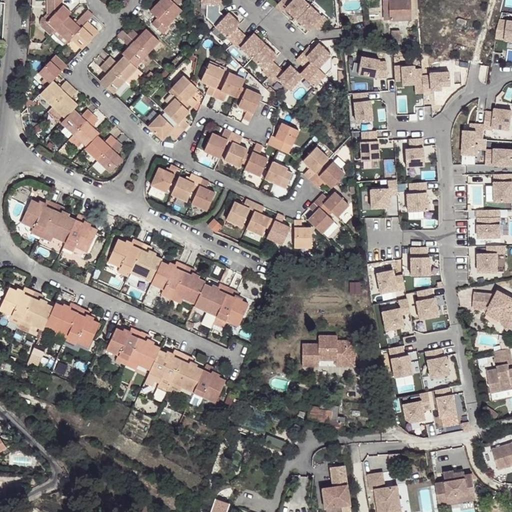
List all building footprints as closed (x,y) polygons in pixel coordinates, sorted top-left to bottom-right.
[(62,5),(62,0),(47,0),(48,12),(42,17),(40,21),(40,26),(49,35),(52,32),(55,29),(68,16),(71,13),(62,5)] [(160,0),(158,3),(174,19),(182,10),(178,6),(181,2),(181,0),(160,0)] [(220,0),(202,0),(202,2),(208,2),(207,17),(215,25),(225,15),(220,10),(220,0)] [(288,0),(280,0),(275,6),(281,11),(285,8),(297,19),(310,5),(304,0),(291,0),(291,1),(288,0)] [(388,0),(389,20),(417,20),(416,0),(388,0)] [(174,19),(158,3),(150,12),(157,18),(152,24),(163,34),(168,28),(166,27),(174,19)] [(321,16),(310,5),(297,19),(309,30),(314,25),(319,30),(329,21),(323,15),(321,16)] [(87,9),(81,16),(87,21),(93,15),(87,9)] [(240,23),(232,15),(228,11),(225,15),(215,25),(232,42),(242,32),(236,27),(240,23)] [(68,16),(55,29),(68,41),(71,38),(87,21),(81,16),(75,23),(68,16)] [(511,40),(511,20),(500,19),(497,35),(505,36),(505,40),(511,40)] [(87,21),(71,38),(82,49),(91,40),(89,38),(91,36),(93,38),(98,32),(87,21)] [(133,29),(127,35),(147,53),(159,41),(146,28),(139,35),(133,29)] [(55,29),(52,32),(65,44),(68,41),(55,29)] [(122,30),(117,36),(122,40),(127,35),(122,30)] [(400,31),(391,31),(391,44),(400,44),(400,31)] [(248,38),(242,32),(232,42),(238,48),(240,46),(251,58),(265,44),(253,32),(248,38)] [(147,53),(127,35),(122,40),(129,47),(122,54),(124,56),(137,68),(138,66),(136,65),(140,60),(147,53)] [(311,50),(307,46),(301,53),(325,75),(331,68),(331,54),(318,42),(311,50)] [(277,55),(265,44),(251,58),(263,69),(262,70),(268,76),(277,66),(271,61),(277,55)] [(147,53),(140,60),(146,65),(152,58),(147,53)] [(325,75),(301,53),(296,59),(305,68),(299,74),(302,76),(313,87),(325,75)] [(387,76),(385,61),(379,61),(380,58),(361,53),(356,72),(378,77),(387,76)] [(50,83),(52,81),(58,74),(56,73),(58,70),(60,72),(66,66),(55,55),(38,72),(45,78),(50,83)] [(110,56),(105,62),(125,81),(129,85),(141,72),(137,68),(124,56),(117,63),(110,56)] [(100,68),(107,74),(99,81),(113,93),(115,91),(125,81),(105,62),(100,68)] [(212,96),(224,70),(209,64),(200,81),(210,85),(206,93),(212,96)] [(283,72),(277,66),(268,76),(273,82),(277,78),(288,90),(302,76),(299,74),(290,65),(283,72)] [(431,71),(431,73),(424,74),(425,88),(441,87),(441,83),(450,82),(450,69),(431,71)] [(151,72),(146,76),(151,80),(155,76),(151,72)] [(229,73),(217,98),(224,102),(227,93),(236,97),(244,80),(229,73)] [(172,88),(173,89),(192,106),(192,107),(197,101),(191,95),(198,88),(184,75),(172,88)] [(46,87),(50,83),(45,78),(41,82),(46,87)] [(46,87),(40,94),(53,106),(71,86),(65,81),(59,88),(52,81),(50,83),(46,87)] [(125,81),(115,91),(120,96),(130,85),(129,85),(125,81)] [(53,106),(48,111),(61,123),(73,110),(77,105),(70,98),(77,92),(71,86),(53,106)] [(172,95),(165,101),(169,105),(175,98),(188,110),(192,106),(173,89),(169,93),(172,95)] [(262,96),(246,89),(238,106),(247,110),(243,118),(250,121),(262,96)] [(370,98),(366,98),(365,90),(353,91),(355,119),(372,117),(370,98)] [(169,105),(163,111),(165,113),(184,130),(189,124),(182,118),(189,111),(188,110),(175,98),(169,105)] [(510,124),(511,107),(511,105),(495,103),(495,107),(486,106),(484,120),(484,123),(493,125),(493,122),(510,124)] [(73,110),(61,123),(74,135),(92,115),(87,109),(80,116),(73,110)] [(160,114),(148,127),(162,140),(169,133),(176,139),(184,130),(165,113),(162,116),(160,114)] [(98,120),(92,115),(74,135),(82,143),(86,147),(97,135),(99,133),(92,127),(98,120)] [(487,146),(488,135),(483,135),(484,120),(472,119),(472,126),(464,125),(462,148),(478,150),(478,145),(487,146)] [(271,135),(267,145),(288,154),(298,130),(281,122),(275,137),(271,135)] [(375,139),(374,128),(358,129),(360,159),(379,158),(378,140),(375,139)] [(219,158),(231,132),(225,129),(221,137),(212,133),(204,151),(219,158)] [(42,132),(38,136),(42,141),(47,137),(42,132)] [(243,137),(236,134),(224,160),(240,168),(248,150),(239,146),(243,137)] [(425,164),(422,134),(408,135),(409,148),(405,148),(406,166),(425,164)] [(78,147),(82,143),(74,135),(69,139),(78,147)] [(97,135),(86,147),(84,149),(96,161),(116,140),(111,135),(104,142),(97,135)] [(116,140),(96,161),(110,173),(123,159),(116,153),(122,146),(116,140)] [(511,160),(511,143),(494,142),(494,146),(487,146),(486,159),(511,160)] [(262,146),(256,143),(244,169),(260,176),(268,159),(259,154),(262,146)] [(302,161),(310,168),(304,174),(309,179),(323,165),(327,160),(329,159),(316,147),(302,161)] [(327,160),(323,165),(326,168),(331,163),(327,160)] [(287,169),(272,162),(264,179),(286,189),(292,174),(286,171),(287,169)] [(323,165),(309,179),(318,188),(324,181),(331,188),(345,174),(332,162),(331,163),(326,168),(323,165)] [(159,168),(151,185),(167,192),(177,168),(171,165),(168,172),(159,168)] [(511,173),(494,173),(494,201),(511,201),(511,173)] [(192,190),(198,177),(191,174),(188,181),(179,177),(171,194),(187,202),(192,190)] [(198,177),(192,190),(196,192),(202,179),(198,177)] [(209,182),(202,179),(196,192),(191,204),(207,211),(215,193),(206,189),(209,182)] [(408,182),(409,192),(405,192),(407,210),(428,208),(426,180),(408,182)] [(388,206),(387,187),(370,187),(371,207),(388,206)] [(323,194),(318,199),(332,213),(337,218),(349,205),(335,192),(328,199),(323,194)] [(226,219),(242,227),(253,202),(246,199),(243,206),(234,202),(226,219)] [(318,199),(314,203),(328,216),(332,213),(318,199)] [(21,223),(43,232),(56,204),(46,200),(44,203),(37,200),(36,202),(31,200),(21,223)] [(328,216),(314,203),(309,208),(315,214),(308,221),(322,234),(334,222),(328,216)] [(65,208),(56,204),(43,232),(41,237),(51,241),(53,236),(65,243),(75,220),(70,217),(71,215),(64,212),(65,208)] [(264,207),(258,204),(246,229),(262,236),(270,218),(261,214),(264,207)] [(500,236),(500,208),(479,208),(479,236),(500,236)] [(281,223),(285,216),(278,213),(266,238),(282,245),(290,228),(281,223)] [(92,227),(93,225),(86,222),(87,218),(78,214),(75,220),(65,243),(87,252),(97,230),(92,227)] [(214,220),(209,225),(215,232),(221,226),(214,220)] [(301,220),(294,220),(294,248),(311,248),(311,228),(301,228),(301,220)] [(43,232),(33,228),(31,232),(41,237),(43,232)] [(130,272),(143,243),(133,239),(131,242),(119,237),(108,262),(120,267),(130,272)] [(75,247),(65,243),(63,247),(73,251),(75,247)] [(152,247),(143,243),(130,272),(130,273),(151,282),(161,261),(162,259),(157,256),(158,254),(151,251),(152,247)] [(425,246),(410,245),(410,274),(428,274),(429,256),(425,256),(425,246)] [(479,270),(496,270),(497,253),(505,253),(505,245),(488,245),(488,255),(480,255),(479,270)] [(120,267),(108,262),(106,261),(104,268),(118,274),(120,267)] [(173,294),(186,265),(176,261),(175,264),(167,261),(166,263),(161,261),(151,282),(151,284),(163,290),(173,294)] [(195,270),(186,265),(173,294),(183,299),(195,304),(204,283),(205,281),(200,279),(201,276),(194,273),(195,270)] [(229,269),(226,268),(220,281),(222,283),(229,269)] [(402,274),(393,276),(392,269),(376,272),(379,292),(404,287),(402,274)] [(206,312),(216,316),(229,288),(219,283),(218,287),(210,283),(208,285),(204,283),(195,304),(194,306),(206,312)] [(21,321),(34,291),(24,287),(23,290),(15,287),(14,290),(9,288),(0,307),(0,311),(11,316),(21,321)] [(239,292),(229,288),(216,316),(226,321),(238,326),(249,303),(236,298),(239,292)] [(173,294),(163,290),(161,294),(171,298),(173,294)] [(496,294),(474,292),(473,309),(487,310),(488,309),(503,318),(510,326),(511,324),(511,297),(498,290),(496,294)] [(43,296),(34,291),(21,321),(30,325),(40,329),(43,331),(45,326),(54,307),(48,305),(49,302),(42,299),(43,296)] [(183,299),(173,294),(171,298),(181,303),(183,299)] [(396,298),(398,307),(382,310),(385,327),(401,324),(399,313),(408,311),(405,297),(396,298)] [(437,314),(434,297),(416,300),(419,317),(437,314)] [(60,305),(56,302),(54,307),(45,326),(58,331),(67,336),(80,307),(71,303),(69,306),(61,302),(60,305)] [(90,312),(80,307),(67,336),(66,338),(75,342),(88,348),(100,323),(94,321),(96,318),(88,315),(90,312)] [(488,309),(487,310),(486,314),(500,321),(506,329),(510,326),(503,318),(488,309)] [(216,316),(206,312),(204,316),(214,321),(216,316)] [(21,321),(11,316),(9,321),(18,325),(21,321)] [(226,321),(216,316),(214,321),(213,324),(223,328),(226,321)] [(30,325),(21,321),(17,328),(27,333),(30,325)] [(121,330),(116,328),(106,350),(128,360),(141,332),(131,328),(130,331),(122,327),(121,330)] [(63,346),(64,343),(66,338),(67,336),(58,331),(53,342),(63,346)] [(151,336),(141,332),(128,360),(150,370),(159,350),(161,347),(156,345),(157,343),(149,339),(151,336)] [(334,344),(334,340),(334,335),(315,336),(316,344),(300,345),(300,367),(317,367),(317,361),(334,360),(334,367),(353,366),(352,351),(334,351),(334,344)] [(75,342),(66,338),(64,343),(73,347),(75,342)] [(408,354),(402,355),(400,345),(391,347),(396,376),(411,374),(408,354)] [(445,355),(440,356),(438,348),(424,350),(429,376),(448,373),(445,355)] [(511,368),(509,369),(508,364),(511,363),(511,359),(509,348),(493,351),(497,369),(486,371),(492,399),(511,395),(511,386),(511,384),(511,368)] [(159,350),(150,370),(164,377),(159,388),(167,391),(172,382),(184,354),(174,350),(173,353),(165,350),(164,352),(159,350)] [(194,358),(184,354),(172,382),(194,392),(204,370),(196,366),(197,364),(192,361),(194,358)] [(128,360),(118,356),(116,360),(126,365),(128,360)] [(39,362),(30,358),(27,365),(36,369),(39,362)] [(128,360),(126,365),(136,369),(138,365),(128,360)] [(67,366),(60,363),(56,372),(64,375),(67,366)] [(204,370),(194,392),(216,402),(226,380),(221,377),(222,375),(214,371),(216,368),(206,364),(204,370)] [(52,372),(41,367),(39,372),(50,376),(52,372)] [(164,377),(150,370),(148,375),(162,382),(164,377)] [(181,386),(172,382),(170,386),(179,390),(181,386)] [(447,387),(435,389),(440,418),(457,415),(453,395),(448,396),(447,387)] [(429,407),(426,391),(416,393),(418,400),(401,403),(404,418),(411,420),(423,418),(421,408),(429,407)] [(203,396),(194,392),(192,396),(201,400),(203,396)] [(338,406),(323,404),(322,410),(334,411),(333,422),(343,424),(344,417),(336,416),(338,406)] [(319,406),(309,405),(307,424),(342,431),(343,424),(333,422),(334,411),(322,410),(318,409),(319,406)] [(498,414),(488,407),(483,414),(487,417),(491,420),(494,421),(498,414)] [(498,470),(511,465),(511,442),(492,449),(498,470)] [(350,511),(345,466),(330,468),(332,481),(334,480),(335,487),(322,489),(325,509),(341,506),(341,511),(350,511)] [(475,496),(472,474),(454,477),(453,471),(443,473),(445,482),(435,484),(438,501),(475,496)] [(401,511),(398,486),(385,488),(383,473),(368,475),(370,491),(375,490),(378,511),(401,511)] [(439,505),(475,499),(475,496),(438,501),(439,505)] [(239,511),(228,508),(229,505),(215,500),(210,511),(239,511)]
